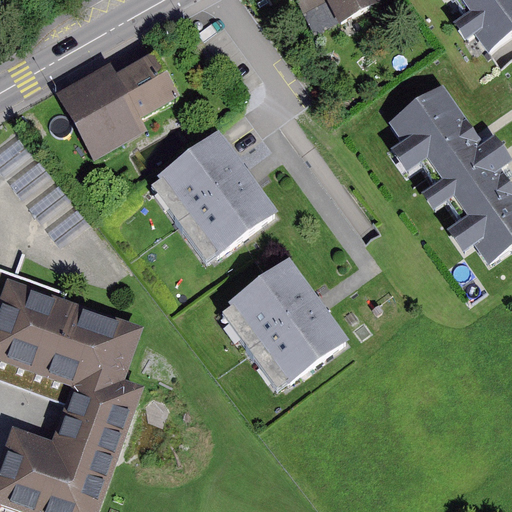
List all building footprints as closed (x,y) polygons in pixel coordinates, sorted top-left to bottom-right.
[(384,14),(376,0),(293,0),(315,42),(337,31),(340,36),(384,14)] [(511,52),(511,0),(452,0),(471,27),(455,38),(466,54),(477,47),(491,67),(511,52)] [(179,101),(157,62),(68,112),(90,151),(179,101)] [(486,157),(445,97),(389,135),(403,157),(391,165),(407,188),(428,174),(442,194),(421,208),(434,226),(457,211),(470,231),(449,245),(464,267),(476,258),(489,277),(511,261),(511,195),(503,182),(511,175),(495,150),(486,157)] [(23,142),(0,159),(0,175),(5,182),(36,158),(23,142)] [(281,227),(221,144),(158,190),(219,273),(281,227)] [(43,165),(12,189),(25,206),(55,182),(43,165)] [(61,190),(31,214),(43,231),(74,207),(61,190)] [(79,214),(49,238),(62,254),(92,230),(79,214)] [(351,356),(290,274),(230,318),(291,401),(351,356)] [(0,389),(68,414),(54,454),(13,440),(0,476),(0,511),(108,511),(147,404),(126,396),(145,343),(63,314),(67,302),(0,278),(0,389)]
